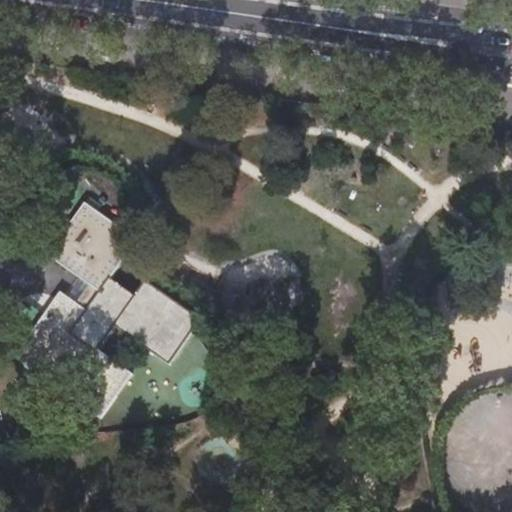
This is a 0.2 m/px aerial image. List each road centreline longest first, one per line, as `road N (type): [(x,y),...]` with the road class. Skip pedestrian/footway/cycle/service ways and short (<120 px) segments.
road 1 (primary): [(390,38),(147,0)]
road 2 (primary): [(390,38),(511,70)]
road 3 (primary): [(511,36),(390,38)]
